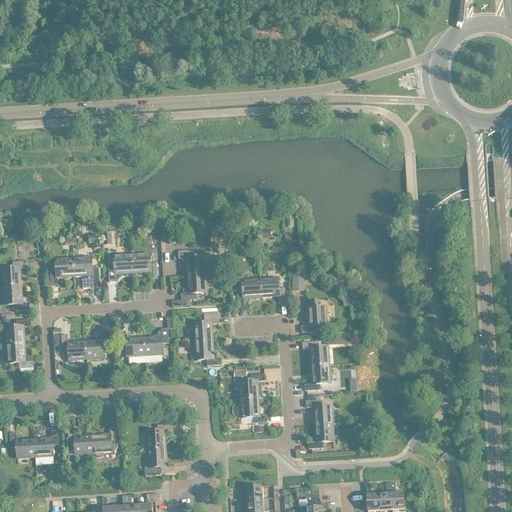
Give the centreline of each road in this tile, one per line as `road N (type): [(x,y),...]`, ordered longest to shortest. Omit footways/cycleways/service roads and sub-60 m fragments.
road 1 (secondary): [(468,117),(497,511)]
road 2 (tertiary): [(0,115),(292,97)]
road 3 (residential): [(207,448),(290,437),(283,331),(232,327)]
road 4 (unclassified): [(207,448),(203,396),(52,398)]
road 5 (tertiary): [(292,97),(447,101)]
road 6 (tertiary): [(440,56),(292,97)]
